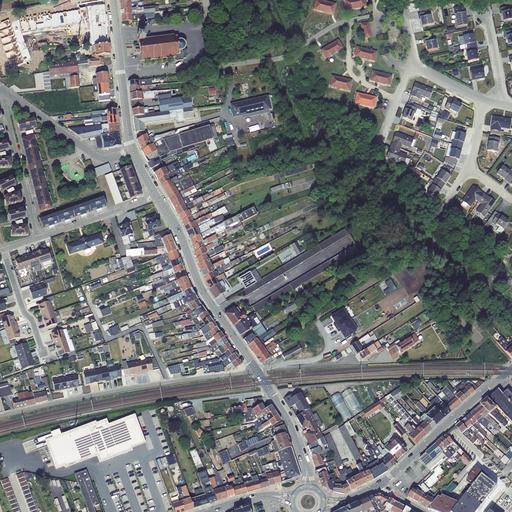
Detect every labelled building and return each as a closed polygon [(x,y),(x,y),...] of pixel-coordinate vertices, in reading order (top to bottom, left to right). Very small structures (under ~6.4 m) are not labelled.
[(67,22),(67,29),(81,28),(81,24),(86,24),(84,0),(73,1),(73,3),(57,4),(58,23),(67,22)] [(90,16),(97,16),(97,8),(85,8),(84,0),(85,13),(90,13),(90,16)] [(326,2),(318,0),(315,0),(313,9),(323,12),(326,2)] [(354,0),(345,0),(344,0),(346,10),(356,8),(354,0)] [(364,0),(354,0),(356,8),(366,6),(364,0)] [(335,4),(326,2),(323,12),(333,14),(335,4)] [(101,16),(101,15),(105,15),(106,3),(98,3),(97,16),(101,16)] [(47,4),(33,6),(37,33),(50,32),(47,4)] [(158,6),(138,8),(120,10),(121,16),(158,12),(159,12),(158,6)] [(425,6),(418,8),(419,13),(418,14),(419,19),(420,19),(422,26),(432,24),(430,15),(428,16),(427,12),(426,12),(425,6)] [(454,8),(453,8),(457,27),(467,25),(463,6),(459,7),(454,8)] [(509,6),(499,8),(500,14),(501,14),(503,21),(511,18),(511,10),(509,11),(509,6)] [(158,12),(121,16),(122,22),(137,21),(137,18),(145,17),(145,18),(155,17),(155,14),(159,13),(159,12),(158,12)] [(108,36),(107,20),(96,20),(97,36),(108,36)] [(368,22),(360,24),(364,39),(371,37),(368,22)] [(138,40),(139,47),(135,47),(135,50),(135,54),(140,53),(141,61),(174,57),(175,57),(175,61),(183,60),(183,61),(183,58),(186,58),(185,53),(187,51),(184,49),(184,48),(184,47),(185,47),(185,46),(184,46),(184,44),(185,44),(185,43),(184,44),(183,42),(183,41),(182,42),(181,41),(181,40),(180,40),(180,41),(177,41),(177,40),(176,37),(173,38),(173,36),(174,36),(173,36),(173,35),(172,35),(172,36),(145,39),(145,38),(145,37),(145,36),(144,36),(143,36),(143,35),(144,35),(144,33),(142,33),(142,34),(139,34),(138,34),(137,34),(137,35),(138,36),(138,39),(138,40)] [(472,34),(459,37),(460,46),(459,46),(460,50),(465,49),(476,46),(475,41),(474,41),(472,34)] [(433,37),(423,39),(424,44),(426,44),(427,51),(437,49),(435,40),(433,41),(433,37)] [(338,40),(329,45),(334,54),(336,52),(337,53),(339,51),(343,48),(338,40)] [(110,55),(109,44),(91,46),(92,60),(102,59),(102,56),(110,55)] [(329,45),(321,50),(326,59),(330,56),(330,57),(333,55),(334,54),(329,45)] [(477,52),(476,46),(465,49),(467,61),(477,59),(476,52),(477,52)] [(366,50),(356,47),(354,57),(359,58),(359,59),(362,59),(362,58),(364,59),(366,50)] [(376,52),(366,50),(364,59),(366,60),(369,61),(369,60),(374,61),(376,52)] [(0,64),(8,66),(9,59),(0,58),(0,59),(0,64)] [(103,66),(102,59),(92,60),(82,61),(77,62),(48,65),(49,75),(78,72),(77,65),(87,64),(88,68),(103,66)] [(482,69),(469,71),(471,81),(484,79),(482,69)] [(382,74),(372,71),(370,81),(375,82),(375,83),(377,83),(379,83),(382,74)] [(49,72),(42,73),(44,91),(51,90),(49,72)] [(107,73),(96,74),(97,85),(108,84),(107,73)] [(391,76),(382,74),(379,83),(382,84),(381,84),(384,85),(384,84),(389,85),(391,76)] [(342,78),(332,75),(329,87),(340,89),(342,78)] [(80,87),(78,76),(65,78),(65,80),(66,86),(66,88),(80,87)] [(352,80),(342,78),(340,89),(350,91),(352,80)] [(128,81),(129,88),(152,85),(151,79),(128,81)] [(432,90),(415,83),(410,96),(412,96),(419,99),(420,99),(421,96),(428,99),(432,90)] [(93,85),(94,93),(98,92),(99,101),(110,100),(108,84),(97,85),(93,85)] [(129,88),(130,94),(150,92),(150,89),(153,89),(153,88),(158,87),(158,84),(152,85),(129,88)] [(130,94),(131,101),(142,100),(154,98),(154,92),(150,92),(130,94)] [(366,95),(356,93),(354,103),(364,105),(366,95)] [(270,95),(230,104),(233,118),(273,109),(270,95)] [(376,98),(366,95),(364,105),(374,108),(376,98)] [(159,101),(160,113),(192,108),(191,98),(182,100),(181,97),(171,99),(159,101)] [(461,105),(449,99),(444,109),(449,111),(450,110),(457,113),(461,105)] [(408,102),(406,105),(420,110),(421,108),(431,112),(431,111),(421,107),(422,107),(408,102)] [(142,105),(131,106),(132,110),(131,110),(132,117),(154,114),(154,111),(148,112),(148,107),(143,108),(142,105)] [(420,110),(406,105),(402,117),(411,121),(414,113),(419,115),(421,111),(420,110)] [(154,114),(132,117),(134,133),(144,131),(144,124),(176,120),(177,123),(184,122),(184,119),(193,118),(192,108),(160,113),(154,114)] [(92,119),(117,116),(116,110),(91,113),(92,119)] [(431,111),(431,112),(428,120),(430,121),(430,123),(433,124),(434,122),(437,113),(431,111)] [(444,111),(441,116),(441,117),(446,120),(450,114),(444,111)] [(85,127),(118,124),(117,116),(92,119),(84,120),(85,127)] [(510,120),(492,117),(490,130),(491,130),(500,131),(501,128),(509,129),(510,120)] [(34,119),(18,123),(20,132),(25,131),(32,129),(36,128),(34,119)] [(94,137),(119,132),(118,124),(85,127),(68,129),(82,139),(94,137)] [(141,151),(147,163),(159,156),(160,157),(169,152),(176,150),(181,149),(204,142),(218,138),(213,124),(189,132),(160,141),(141,151)] [(139,146),(141,151),(160,141),(189,132),(188,127),(153,138),(149,140),(139,146)] [(440,131),(436,129),(434,138),(441,140),(442,134),(439,133),(440,131)] [(119,132),(94,137),(97,149),(106,147),(106,149),(108,149),(121,147),(121,144),(119,132)] [(456,132),(455,133),(452,132),(450,139),(452,140),(451,143),(449,142),(449,143),(461,147),(465,134),(464,134),(456,132)] [(413,139),(396,133),(391,145),(401,148),(402,145),(410,149),(413,139)] [(136,140),(139,146),(149,140),(147,134),(136,140)] [(26,137),(21,138),(23,147),(25,147),(25,149),(36,146),(33,135),(26,137)] [(227,135),(222,136),(222,140),(225,139),(226,146),(234,145),(232,135),(227,136),(227,135)] [(490,138),(489,137),(487,150),(496,152),(497,144),(499,144),(500,139),(499,139),(490,138)] [(0,152),(3,152),(8,151),(6,141),(0,142),(0,152)] [(205,144),(204,142),(181,149),(182,153),(189,151),(189,150),(195,148),(195,147),(205,144)] [(461,147),(449,143),(445,156),(449,157),(456,159),(458,160),(461,147)] [(401,148),(391,145),(386,158),(404,164),(407,165),(410,159),(406,158),(407,155),(399,152),(401,148)] [(39,156),(36,146),(25,149),(24,149),(26,159),(39,156)] [(153,174),(157,180),(180,169),(177,162),(165,168),(166,167),(165,164),(163,165),(161,161),(171,156),(177,154),(176,150),(169,152),(160,157),(159,156),(147,163),(153,174)] [(40,161),(39,156),(26,159),(26,160),(28,167),(29,170),(41,167),(41,164),(40,161)] [(456,159),(449,157),(448,158),(445,157),(443,162),(454,166),(456,159)] [(0,158),(0,168),(10,168),(10,159),(5,159),(0,158)] [(157,180),(160,186),(190,171),(189,169),(193,167),(191,163),(180,169),(157,180)] [(108,164),(94,169),(97,176),(111,171),(108,164)] [(131,166),(119,170),(122,178),(133,174),(131,166)] [(507,182),(511,175),(511,167),(511,168),(509,171),(502,166),(497,174),(507,182)] [(44,177),(41,167),(29,170),(31,180),(44,177)] [(160,186),(168,198),(194,185),(188,176),(196,172),(194,169),(190,171),(160,186)] [(450,176),(441,171),(437,177),(436,177),(433,181),(442,187),(450,176)] [(112,173),(105,176),(115,205),(122,202),(112,173)] [(136,181),(133,174),(122,178),(125,185),(136,181)] [(15,186),(11,177),(0,182),(0,189),(1,192),(5,190),(11,188),(15,186)] [(46,187),(44,177),(31,180),(34,191),(46,187)] [(138,188),(136,181),(125,185),(127,192),(138,188)] [(435,198),(442,187),(433,181),(430,185),(431,186),(427,193),(435,198)] [(168,198),(171,204),(186,197),(197,192),(194,185),(168,198)] [(484,194),(473,186),(462,201),(463,202),(461,205),(465,208),(467,205),(470,207),(475,200),(478,202),(484,194)] [(49,198),(46,187),(34,191),(36,201),(49,198)] [(141,195),(138,188),(127,192),(130,199),(141,195)] [(21,202),(19,193),(14,194),(8,196),(4,197),(6,206),(21,202)] [(223,193),(207,201),(209,204),(224,196),(223,193)] [(178,216),(201,205),(204,203),(203,200),(209,197),(208,194),(189,203),(175,210),(175,211),(176,212),(178,215),(178,216)] [(494,202),(484,194),(478,202),(481,204),(476,211),(483,217),(494,202)] [(171,204),(175,210),(189,203),(186,197),(171,204)] [(51,208),(49,198),(36,201),(37,202),(39,211),(51,208)] [(103,198),(87,203),(90,212),(95,210),(101,209),(106,207),(103,198)] [(87,203),(71,209),(75,218),(79,216),(85,214),(90,212),(87,203)] [(178,216),(181,222),(199,212),(198,209),(202,207),(201,205),(178,216)] [(224,207),(216,211),(219,215),(227,211),(224,207)] [(181,222),(184,227),(204,217),(203,215),(205,214),(205,212),(208,210),(207,208),(199,212),(181,222)] [(189,240),(192,247),(215,235),(224,231),(241,223),(257,215),(253,208),(210,229),(189,240)] [(10,222),(14,221),(20,220),(25,219),(23,209),(8,213),(10,222)] [(71,209),(56,215),(59,223),(64,221),(69,220),(75,218),(71,209)] [(491,223),(498,214),(494,212),(487,223),(490,225),(491,223)] [(155,214),(142,218),(144,222),(142,223),(144,227),(145,226),(146,231),(145,231),(144,231),(143,229),(141,229),(144,240),(155,235),(153,229),(160,227),(158,221),(157,221),(155,214)] [(184,227),(186,233),(210,221),(209,219),(212,217),(210,214),(204,217),(184,227)] [(508,221),(498,214),(491,223),(495,226),(496,225),(499,227),(497,230),(500,233),(508,221)] [(56,215),(40,220),(43,229),(48,227),(54,225),(59,223),(56,215)] [(470,215),(464,222),(467,224),(472,217),(470,215)] [(186,233),(189,240),(210,229),(209,226),(213,224),(211,220),(210,221),(186,233)] [(129,223),(118,227),(123,245),(125,245),(127,245),(130,244),(128,236),(133,234),(129,223)] [(243,228),(241,223),(224,231),(227,237),(243,228)] [(27,236),(27,227),(22,227),(16,227),(11,227),(11,236),(27,236)] [(245,289),(242,290),(246,296),(348,235),(344,229),(260,280),(245,289)] [(164,247),(173,242),(168,231),(154,237),(155,240),(158,239),(160,244),(156,244),(155,242),(137,244),(138,249),(164,247)] [(80,241),(67,246),(70,255),(83,251),(91,249),(91,248),(104,243),(100,234),(87,239),(86,238),(80,240),(80,241)] [(194,252),(194,253),(217,241),(218,241),(215,235),(192,247),(192,249),(194,252)] [(195,259),(196,259),(211,252),(210,251),(214,248),(219,246),(217,241),(194,253),(194,254),(194,255),(196,258),(195,258),(196,258),(195,258),(195,259)] [(161,256),(177,250),(173,242),(164,247),(138,249),(130,250),(125,250),(126,258),(130,257),(157,254),(157,253),(161,253),(161,256)] [(296,242),(291,245),(297,255),(304,251),(301,247),(300,248),(296,242)] [(354,245),(252,306),(256,313),(281,297),(288,293),(294,289),(301,285),(358,251),(354,245)] [(213,250),(215,254),(224,250),(222,246),(213,250)] [(35,252),(36,253),(39,264),(42,263),(51,261),(48,250),(43,251),(42,250),(35,252)] [(161,266),(180,259),(177,250),(161,256),(152,260),(153,262),(156,261),(157,264),(154,265),(154,266),(160,264),(161,266)] [(198,265),(208,260),(207,258),(215,254),(213,250),(211,252),(196,259),(196,261),(198,265)] [(30,254),(26,255),(30,267),(31,269),(40,266),(39,264),(36,253),(31,255),(30,254)] [(23,258),(15,260),(19,270),(30,267),(26,255),(22,256),(23,258)] [(123,267),(121,259),(116,260),(115,257),(110,258),(113,270),(123,267)] [(130,257),(126,258),(121,259),(123,267),(124,270),(126,269),(133,267),(131,261),(130,257)] [(203,277),(205,284),(223,274),(225,273),(224,270),(242,261),(240,257),(230,262),(225,265),(203,277)] [(254,257),(247,261),(249,265),(257,260),(254,257)] [(200,271),(215,264),(212,258),(208,260),(198,265),(198,266),(200,270),(200,271)] [(163,272),(182,265),(180,259),(161,266),(163,272)] [(201,275),(203,277),(225,265),(223,260),(215,264),(200,271),(200,272),(202,275),(201,275)] [(153,282),(184,271),(182,265),(163,272),(151,277),(153,282)] [(238,278),(245,289),(260,280),(254,269),(238,278)] [(159,288),(186,277),(184,271),(153,282),(152,283),(153,286),(151,286),(153,290),(159,288)] [(206,285),(208,290),(224,281),(226,280),(223,274),(205,284),(206,285)] [(166,291),(188,282),(186,277),(159,288),(161,294),(166,291)] [(43,285),(29,290),(32,299),(47,294),(45,289),(48,288),(47,284),(55,282),(53,278),(42,281),(43,285)] [(385,283),(388,289),(383,292),(386,296),(396,289),(390,279),(385,283)] [(224,281),(208,290),(215,299),(230,289),(224,281)] [(99,282),(90,285),(92,290),(101,286),(99,282)] [(167,299),(191,288),(188,282),(166,291),(168,295),(165,296),(167,299)] [(301,285),(294,289),(297,294),(303,290),(301,285)] [(169,302),(193,292),(191,288),(167,299),(163,301),(164,304),(169,302)] [(187,304),(197,299),(193,292),(169,302),(170,305),(172,310),(187,304)] [(188,316),(202,306),(197,299),(187,304),(190,309),(185,313),(188,316)] [(45,303),(39,305),(40,308),(40,309),(41,312),(41,311),(42,316),(54,313),(50,301),(45,303)] [(140,309),(149,306),(147,302),(145,303),(145,301),(138,304),(140,309)] [(294,303),(284,309),(286,314),(297,308),(294,303)] [(192,320),(205,311),(202,306),(188,316),(187,316),(189,320),(190,322),(192,320)] [(108,307),(100,311),(102,317),(111,314),(108,307)] [(233,326),(247,318),(243,312),(241,313),(237,308),(235,309),(234,308),(225,314),(233,326)] [(305,309),(290,318),(293,323),(302,317),(301,316),(307,313),(305,309)] [(343,310),(332,317),(336,323),(333,325),(336,329),(350,320),(343,310)] [(196,326),(209,316),(205,311),(192,320),(196,326)] [(57,312),(54,313),(57,323),(62,322),(60,315),(59,316),(57,312)] [(54,313),(42,316),(44,321),(45,324),(45,323),(46,327),(57,323),(54,313)] [(240,335),(260,322),(254,314),(247,318),(233,326),(234,326),(240,334),(240,335)] [(311,314),(305,319),(308,323),(314,319),(311,314)] [(6,317),(0,318),(0,330),(4,329),(5,330),(17,326),(16,321),(15,322),(12,315),(6,317)] [(199,331),(213,322),(209,316),(196,326),(194,327),(184,328),(185,331),(191,330),(191,333),(198,332),(199,331)] [(415,321),(410,324),(414,330),(419,326),(419,325),(421,324),(418,319),(415,321)] [(350,320),(336,329),(338,333),(341,331),(345,337),(356,330),(350,320)] [(97,330),(94,322),(83,326),(86,334),(97,330)] [(203,336),(216,327),(213,322),(199,331),(203,336)] [(247,346),(267,333),(260,322),(240,335),(243,340),(243,341),(244,340),(247,345),(246,345),(247,346)] [(19,330),(17,326),(5,330),(8,341),(9,341),(14,339),(20,337),(17,330),(19,330)] [(117,326),(109,329),(111,336),(119,333),(117,326)] [(205,343),(220,332),(216,327),(203,336),(200,337),(201,344),(205,343)] [(247,346),(252,352),(262,345),(264,344),(261,340),(274,332),(272,329),(267,333),(247,346)] [(62,330),(51,333),(53,338),(54,341),(55,345),(66,341),(62,330)] [(101,340),(103,339),(100,332),(93,335),(95,342),(101,340)] [(210,346),(224,337),(220,332),(205,343),(201,344),(196,345),(197,349),(206,347),(206,346),(209,344),(210,346)] [(367,334),(350,346),(356,355),(366,349),(364,345),(363,343),(361,344),(361,343),(370,337),(367,334)] [(389,346),(386,348),(388,352),(391,356),(398,351),(400,353),(414,344),(419,341),(414,334),(400,342),(398,340),(389,346)] [(213,353),(227,343),(224,337),(210,346),(209,348),(208,347),(206,347),(197,349),(198,354),(205,352),(211,351),(213,353)] [(501,337),(498,339),(500,341),(498,343),(506,351),(511,359),(511,358),(511,349),(508,345),(501,337)] [(66,341),(55,345),(56,348),(57,351),(59,356),(63,355),(64,358),(75,354),(75,351),(71,340),(70,340),(66,341)] [(366,349),(356,355),(356,356),(358,359),(360,358),(361,360),(376,351),(378,353),(382,350),(386,348),(389,346),(387,343),(385,345),(384,344),(381,346),(378,341),(366,349)] [(252,352),(256,358),(275,345),(273,342),(264,348),(262,345),(252,352)] [(26,343),(14,347),(18,358),(30,354),(28,348),(27,348),(26,343)] [(218,357),(231,348),(227,343),(213,353),(215,357),(217,356),(218,357)] [(275,345),(256,358),(260,365),(261,364),(263,366),(272,360),(268,354),(275,350),(278,355),(281,353),(275,345)] [(299,346),(282,355),(284,361),(302,351),(299,346)] [(220,364),(235,353),(231,348),(218,357),(219,358),(217,359),(220,364)] [(225,368),(238,358),(236,356),(235,353),(220,364),(222,366),(224,365),(225,368)] [(30,354),(18,358),(22,369),(33,366),(32,361),(33,361),(30,354)] [(233,370),(242,364),(238,358),(225,368),(228,372),(232,369),(233,370)] [(150,359),(138,362),(141,374),(145,373),(145,372),(152,370),(152,369),(150,359)] [(154,359),(150,359),(152,369),(158,367),(154,359)] [(220,364),(217,359),(198,364),(199,367),(199,368),(203,367),(207,366),(220,364)] [(107,368),(109,380),(114,379),(114,378),(121,377),(119,366),(114,367),(113,361),(106,363),(107,368)] [(138,362),(126,364),(127,369),(129,375),(136,374),(137,375),(141,374),(138,362)] [(178,364),(167,368),(171,375),(181,373),(178,364)] [(204,374),(224,372),(223,369),(225,368),(224,365),(222,366),(220,364),(207,366),(203,367),(203,368),(202,368),(204,374)] [(107,368),(95,371),(98,382),(105,380),(105,381),(109,380),(107,368)] [(95,371),(83,373),(86,384),(91,383),(91,384),(98,382),(95,371)] [(76,375),(64,378),(66,389),(70,388),(70,389),(73,388),(78,386),(76,375)] [(39,376),(35,377),(38,388),(42,403),(47,401),(44,388),(49,386),(46,377),(41,379),(42,384),(40,384),(39,376)] [(64,378),(52,380),(55,391),(60,390),(60,391),(63,390),(66,389),(64,378)] [(42,403),(38,388),(35,389),(33,380),(30,381),(32,392),(36,404),(42,403)] [(462,382),(461,384),(470,395),(484,383),(482,382),(481,380),(475,386),(472,383),(468,380),(466,382),(465,381),(463,384),(462,382)] [(429,382),(426,385),(434,394),(437,391),(429,382)] [(7,383),(0,384),(0,395),(1,398),(11,395),(7,383)] [(461,384),(456,388),(465,399),(470,395),(461,384)] [(448,385),(446,387),(460,403),(465,399),(456,388),(455,388),(453,390),(448,385)] [(353,409),(361,404),(351,387),(342,393),(353,409)] [(441,391),(441,392),(455,408),(460,403),(446,387),(441,391)] [(399,388),(395,390),(401,397),(405,394),(399,388)] [(395,390),(389,394),(395,401),(401,397),(395,390)] [(499,390),(488,399),(495,406),(496,405),(511,422),(511,394),(508,390),(503,395),(499,390)] [(36,404),(32,392),(29,393),(28,391),(24,392),(27,406),(36,404)] [(27,406),(24,392),(17,393),(19,399),(12,400),(14,409),(27,406)] [(331,397),(344,420),(353,415),(340,392),(331,397)] [(436,396),(450,412),(455,408),(441,392),(436,396)] [(297,408),(300,414),(309,409),(300,393),(294,396),(292,394),(284,398),(290,407),(293,405),(295,409),(297,408)] [(407,424),(412,420),(412,419),(395,401),(389,394),(384,397),(386,400),(402,419),(407,424)] [(431,405),(443,418),(450,412),(436,396),(429,403),(431,405)] [(246,409),(247,412),(251,418),(264,409),(261,404),(262,403),(261,398),(253,399),(254,406),(255,408),(252,410),(251,408),(246,409)] [(495,406),(488,399),(481,405),(490,413),(505,427),(508,425),(499,414),(498,413),(498,412),(497,411),(495,410),(497,409),(495,406)] [(379,401),(362,412),(363,413),(365,416),(366,418),(378,410),(379,411),(384,407),(382,404),(379,401)] [(424,414),(435,426),(443,418),(431,405),(429,405),(427,408),(427,409),(426,410),(418,402),(414,406),(424,414)] [(246,409),(246,404),(241,405),(242,406),(231,408),(232,415),(238,414),(247,412),(246,409)] [(254,423),(273,410),(270,405),(264,409),(251,418),(252,421),(254,423)] [(481,405),(476,410),(483,417),(490,423),(499,432),(501,429),(498,427),(499,426),(488,416),(490,413),(481,405)] [(192,407),(183,410),(187,417),(195,415),(192,407)] [(313,415),(309,409),(300,414),(296,417),(306,434),(304,435),(307,441),(321,434),(318,428),(323,426),(316,413),(313,415)] [(257,429),(277,415),(273,410),(254,423),(257,429)] [(476,410),(471,414),(480,424),(485,428),(490,423),(483,417),(476,410)] [(251,418),(247,412),(238,414),(239,420),(245,419),(246,422),(252,421),(251,418)] [(52,438),(45,441),(47,446),(56,470),(64,467),(65,469),(96,457),(99,463),(132,451),(132,448),(145,443),(134,414),(109,424),(107,419),(96,423),(95,421),(61,434),(59,429),(50,433),(52,438)] [(422,420),(431,430),(435,426),(424,414),(420,418),(422,420)] [(471,414),(465,419),(472,426),(479,432),(485,437),(487,435),(480,428),(478,426),(480,424),(471,414)] [(271,427),(281,421),(277,415),(257,429),(258,431),(270,424),(271,427)] [(417,426),(426,435),(431,430),(422,420),(420,421),(415,416),(412,419),(412,420),(417,426)] [(415,445),(421,440),(410,428),(407,424),(402,419),(397,423),(406,433),(415,445)] [(465,419),(461,423),(468,430),(471,433),(473,436),(478,440),(482,444),(485,441),(477,435),(479,432),(472,426),(465,419)] [(273,438),(286,433),(282,422),(269,428),(273,438)] [(343,425),(344,425),(350,437),(355,434),(348,422),(343,425)] [(406,433),(397,423),(393,427),(401,437),(406,433)] [(461,423),(456,427),(458,430),(463,434),(473,444),(478,440),(473,436),(471,438),(469,435),(471,433),(468,430),(461,423)] [(350,437),(344,425),(338,429),(355,461),(360,458),(360,456),(350,437)] [(410,428),(421,440),(426,435),(417,426),(414,429),(412,426),(410,428)] [(52,438),(50,433),(22,443),(26,454),(47,446),(45,441),(52,438)] [(278,452),(291,447),(287,437),(286,435),(286,433),(273,438),(273,440),(274,441),(271,442),(275,453),(278,452)] [(329,434),(323,437),(327,445),(328,448),(329,451),(331,454),(331,456),(333,459),(334,461),(335,465),(336,467),(343,464),(329,434)] [(450,446),(447,449),(453,456),(460,449),(449,438),(447,435),(443,438),(450,446)] [(249,446),(259,442),(257,437),(247,441),(249,446)] [(327,445),(323,437),(309,445),(307,446),(307,447),(309,446),(312,456),(310,456),(310,457),(329,451),(328,448),(324,450),(323,446),(327,445)] [(443,438),(440,441),(447,449),(450,446),(443,438)] [(382,446),(384,449),(395,460),(396,460),(399,458),(399,457),(401,455),(402,455),(405,452),(405,451),(406,451),(396,439),(386,448),(383,445),(382,446)] [(246,440),(238,444),(241,452),(249,448),(246,440)] [(447,449),(440,441),(436,444),(448,457),(449,460),(453,456),(447,449)] [(363,454),(360,456),(360,458),(363,462),(372,481),(386,472),(372,450),(367,443),(364,450),(369,451),(369,452),(367,453),(370,457),(368,459),(367,457),(366,458),(363,454)] [(419,460),(431,473),(434,471),(440,465),(448,457),(436,444),(426,453),(426,454),(419,460)] [(392,467),(397,463),(395,460),(384,449),(382,450),(379,445),(376,447),(392,467)] [(267,446),(256,451),(257,453),(258,457),(270,453),(267,446)] [(281,461),(294,457),(291,447),(278,452),(281,461)] [(386,472),(392,467),(376,447),(372,450),(386,472)] [(231,461),(227,450),(218,454),(222,466),(227,463),(231,461)] [(331,454),(329,451),(310,457),(312,463),(325,458),(325,457),(331,454)] [(170,465),(176,463),(173,454),(167,457),(170,465)] [(465,454),(460,459),(467,466),(472,461),(465,454)] [(500,460),(501,462),(505,465),(510,460),(506,456),(505,455),(500,460)] [(331,456),(325,458),(312,463),(314,468),(326,464),(326,461),(333,459),(331,456)] [(281,461),(284,471),(297,467),(294,457),(281,461)] [(271,474),(274,485),(281,483),(275,462),(271,463),(274,473),(271,474)] [(367,483),(372,481),(363,462),(356,466),(360,474),(362,473),(367,483)] [(227,463),(222,466),(224,469),(226,475),(231,473),(227,463)] [(264,473),(268,486),(274,485),(271,474),(270,470),(266,471),(265,468),(268,467),(268,465),(262,467),(264,473)] [(431,476),(425,482),(421,486),(413,500),(414,501),(414,500),(419,502),(418,503),(419,504),(424,495),(428,491),(429,490),(428,489),(430,487),(430,488),(432,486),(432,485),(438,479),(437,478),(444,471),(441,468),(442,467),(440,465),(434,471),(435,473),(431,476)] [(471,470),(467,466),(452,482),(458,487),(471,470)] [(286,479),(285,480),(285,481),(299,477),(301,477),(299,472),(297,467),(284,471),(286,479)] [(329,471),(328,467),(316,471),(320,485),(321,486),(327,490),(332,493),(331,485),(333,485),(331,475),(327,476),(326,472),(329,471)] [(468,495),(483,506),(496,489),(496,487),(496,486),(478,467),(466,481),(474,486),(468,495)] [(344,495),(350,492),(342,475),(340,476),(338,472),(337,468),(334,469),(337,477),(338,477),(339,479),(340,481),(342,480),(344,484),(341,486),(344,495)] [(342,475),(350,492),(356,489),(346,471),(345,468),(338,472),(340,476),(342,475)] [(208,479),(216,502),(227,498),(221,480),(217,472),(215,469),(213,469),(216,477),(208,479)] [(221,480),(227,498),(234,496),(227,477),(226,475),(224,469),(217,472),(221,480)] [(356,489),(367,483),(362,473),(360,474),(354,477),(350,469),(346,471),(356,489)] [(99,505),(86,470),(74,474),(88,511),(95,511),(93,507),(99,505)] [(203,488),(208,504),(216,502),(208,479),(205,471),(199,474),(203,488)] [(247,493),(260,489),(257,480),(254,473),(250,474),(252,481),(243,483),(247,493)] [(257,480),(260,489),(268,486),(264,473),(261,474),(262,479),(257,480)] [(333,474),(331,475),(333,485),(331,485),(332,493),(344,495),(341,486),(340,481),(339,479),(335,480),(333,474)] [(227,477),(234,496),(247,493),(243,483),(240,475),(237,476),(238,479),(234,480),(232,475),(227,477)] [(414,489),(408,497),(413,500),(421,486),(425,482),(423,481),(416,488),(414,486),(413,489),(414,489)] [(458,487),(452,482),(447,487),(444,491),(450,496),(458,487)] [(424,495),(419,504),(428,509),(435,501),(438,497),(444,491),(447,487),(446,485),(444,487),(439,491),(439,490),(434,495),(431,493),(428,491),(424,495)] [(181,501),(184,511),(193,509),(190,499),(185,486),(181,488),(181,487),(176,488),(179,496),(181,501)] [(190,499),(193,509),(208,504),(203,488),(194,491),(196,497),(190,499)] [(377,494),(372,495),(375,502),(380,510),(381,511),(385,508),(383,506),(388,498),(380,494),(377,494)] [(372,495),(366,498),(375,511),(380,511),(381,511),(380,510),(374,502),(375,502),(372,495)] [(435,501),(428,509),(434,511),(478,511),(483,506),(468,495),(460,504),(447,498),(442,496),(441,498),(438,497),(435,501)] [(375,511),(366,498),(357,502),(361,511),(375,511)] [(401,511),(405,507),(388,498),(383,506),(385,508),(381,511),(380,511),(401,511)] [(172,505),(174,511),(184,511),(181,501),(172,505)] [(350,505),(344,507),(346,511),(361,511),(357,502),(350,505)]
